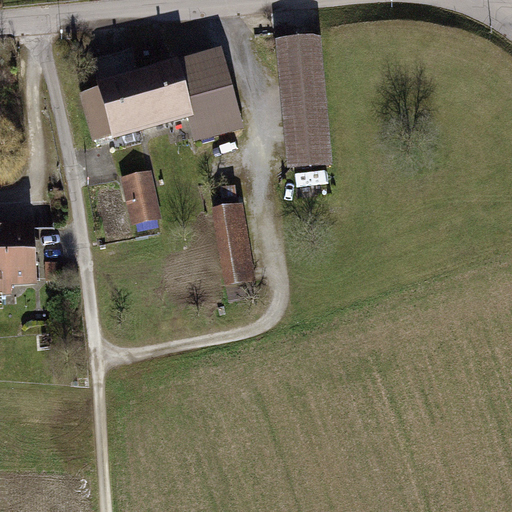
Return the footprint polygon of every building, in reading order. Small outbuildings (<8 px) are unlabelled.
[(328,46),(281,49),(289,172),(336,170),(328,46)] [(222,53),(82,92),(95,138),(190,112),(198,139),(242,127),(222,53)] [(156,173),(125,179),(134,229),(164,223),(156,173)] [(246,206),(214,211),(227,290),(259,285),(246,206)] [(39,233),(0,233),(0,290),(40,290),(39,233)] [(190,278),(212,271),(207,256),(185,263),(190,278)]
